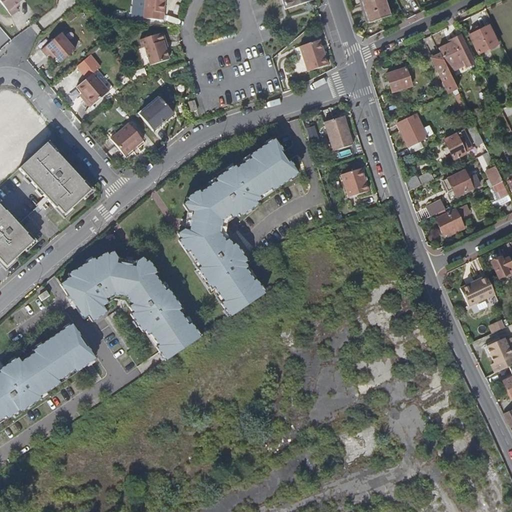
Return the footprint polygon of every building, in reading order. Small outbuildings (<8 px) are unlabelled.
[(17,0),(0,0),(0,4),(9,15),(16,10),(12,5),(17,0)] [(161,13),(162,0),(143,0),(142,10),(143,10),(142,21),(158,22),(160,12),(161,13)] [(313,1),(312,0),(280,0),(283,10),(313,1)] [(389,17),(384,0),(360,0),(368,24),(389,17)] [(497,45),(489,27),(469,36),(478,55),(497,45)] [(162,39),(159,32),(137,39),(139,48),(142,46),(148,64),(166,58),(160,40),(162,39)] [(73,51),(58,33),(39,50),(45,57),(50,53),(58,64),(73,51)] [(440,49),(449,68),(462,62),(464,67),(473,63),(460,38),(452,41),(452,43),(440,49)] [(329,66),(322,44),(301,50),(309,74),(329,66)] [(85,80),(75,89),(90,106),(107,92),(92,74),(100,68),(88,55),(74,67),(79,73),(83,69),(89,77),(85,80)] [(432,60),(448,94),(452,92),(457,90),(440,55),(432,60)] [(462,62),(449,68),(451,73),(464,67),(462,62)] [(89,77),(83,69),(79,73),(85,80),(89,77)] [(410,87),(405,69),(385,75),(391,93),(410,87)] [(129,74),(131,81),(145,77),(143,70),(129,74)] [(467,111),(459,94),(455,97),(461,110),(463,110),(465,112),(467,111)] [(159,98),(139,116),(151,131),(172,113),(159,98)] [(469,113),(474,124),(480,121),(475,110),(469,113)] [(426,139),(415,117),(396,126),(406,148),(410,155),(429,145),(426,139)] [(354,146),(344,119),(326,126),(334,153),(354,146)] [(141,141),(127,124),(109,140),(123,157),(141,141)] [(483,143),(474,124),(467,127),(477,146),(483,143)] [(472,148),(464,131),(445,140),(454,159),(466,154),(465,151),(472,148)] [(281,152),(273,140),(248,157),(250,159),(235,169),(233,167),(214,180),(216,183),(199,194),(197,191),(185,199),(187,202),(182,205),(186,211),(192,212),(188,231),(183,230),(177,234),(180,239),(177,241),(188,251),(185,252),(197,270),(199,268),(213,287),(210,289),(220,304),(229,317),(263,294),(254,281),(252,282),(243,269),(245,268),(242,263),(244,261),(233,245),(231,246),(227,240),(224,242),(217,233),(220,221),(229,215),(231,218),(237,214),(239,216),(256,205),(254,202),(258,199),(257,197),(270,188),(271,191),(295,174),(290,167),(291,167),(288,162),(286,163),(279,153),(281,152)] [(63,216),(89,191),(81,183),(82,182),(55,153),(55,154),(45,144),(17,169),(54,209),(56,208),(63,216)] [(488,179),(492,187),(502,182),(502,181),(497,172),(488,153),(482,156),(482,157),(488,170),(485,172),(488,179)] [(485,172),(488,170),(482,157),(477,159),(483,173),(485,172)] [(368,190),(361,169),(342,176),(349,196),(368,190)] [(501,170),(497,172),(502,181),(506,179),(501,170)] [(469,181),(465,171),(443,181),(447,192),(453,189),(457,197),(481,186),(476,177),(469,181)] [(405,185),(412,201),(413,200),(409,189),(421,184),(422,185),(433,180),(431,175),(417,181),(417,179),(405,185)] [(508,195),(502,182),(492,187),(491,188),(497,200),(508,195)] [(497,200),(491,188),(488,189),(497,206),(510,199),(508,195),(497,200)] [(439,200),(424,207),(429,218),(433,216),(444,211),(445,210),(439,200)] [(435,220),(442,236),(451,232),(452,235),(459,231),(458,229),(462,227),(458,219),(470,214),(466,205),(446,215),(435,220)] [(424,207),(415,212),(419,223),(429,218),(424,207)] [(0,208),(0,262),(4,268),(32,242),(25,235),(26,234),(4,212),(0,208)] [(433,216),(435,220),(446,215),(444,211),(433,216)] [(92,260),(58,283),(82,319),(87,315),(91,322),(104,312),(100,307),(103,305),(113,300),(122,301),(127,308),(128,307),(132,313),(130,316),(133,321),(131,322),(135,329),(134,329),(139,334),(138,335),(142,339),(146,336),(154,349),(155,348),(159,353),(157,356),(161,362),(164,360),(165,361),(198,338),(198,337),(201,335),(196,329),(193,331),(190,325),(192,323),(187,316),(182,319),(176,311),(181,307),(176,299),(174,301),(166,290),(168,289),(163,282),(159,285),(152,275),(155,273),(147,262),(144,263),(141,259),(135,263),(117,259),(113,253),(109,255),(108,252),(94,262),(92,260)] [(511,268),(508,259),(502,262),(501,259),(491,263),(498,280),(507,275),(508,277),(511,275),(511,268)] [(494,296),(486,277),(460,290),(468,308),(494,296)] [(500,321),(493,324),(497,332),(504,329),(500,321)] [(497,332),(493,324),(487,327),(491,335),(497,332)] [(0,426),(36,402),(55,388),(54,386),(71,374),(73,376),(92,364),(68,330),(31,359),(29,356),(17,368),(14,363),(0,376),(0,426)] [(511,342),(510,338),(502,341),(506,348),(511,344),(511,342)] [(506,348),(502,341),(501,339),(485,348),(490,357),(493,365),(489,367),(493,375),(506,369),(511,366),(511,355),(510,356),(506,348)] [(501,383),(505,391),(511,387),(511,366),(506,369),(510,378),(501,383)] [(511,410),(503,415),(509,428),(511,426),(511,410)]
